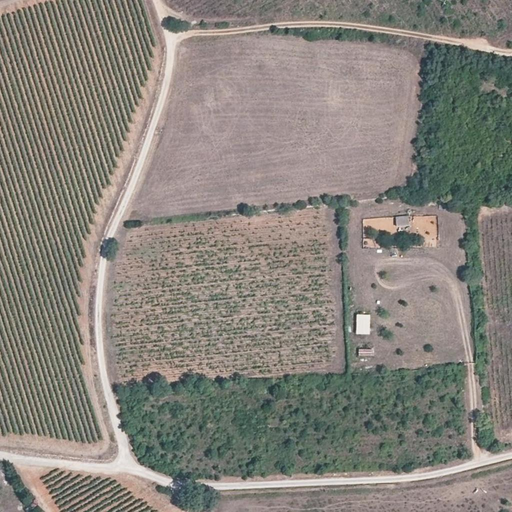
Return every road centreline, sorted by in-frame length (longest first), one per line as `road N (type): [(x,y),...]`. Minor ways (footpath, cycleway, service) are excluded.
road 1 (unclassified): [(124,468),(99,364),(98,276),(148,136),(168,34)]
road 2 (unclassified): [(124,468),(193,488),(407,478),(511,454)]
road 3 (unclassified): [(168,34),(299,24),(511,47)]
road 4 (unclassified): [(0,453),(124,468)]
